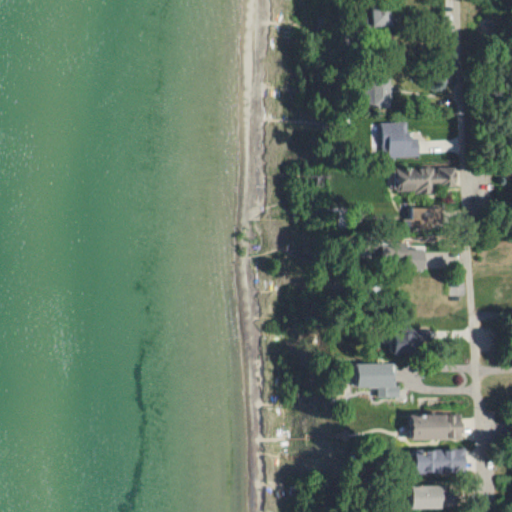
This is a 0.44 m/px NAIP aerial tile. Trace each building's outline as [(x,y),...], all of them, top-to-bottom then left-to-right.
[(389,26),(389,9),(369,10),(370,26),(389,26)] [(417,156),(417,138),(407,139),(406,121),(380,122),(381,157),(417,156)] [(454,167),(392,168),(393,192),(432,192),(432,185),(455,185),(454,167)] [(409,219),(423,219),(423,208),(410,207),(409,219)] [(405,248),(405,244),(395,242),(394,248),(380,246),(378,261),(422,267),(425,251),(405,248)] [(394,356),(416,355),(415,334),(393,334),(394,356)] [(354,364),(354,373),(352,373),(352,388),(374,388),(374,397),(397,396),(397,385),(392,386),(391,363),(354,364)] [(411,413),(410,439),(460,439),(461,414),(411,413)] [(464,449),(415,449),(416,472),(464,471),(464,449)] [(412,508),(453,507),(453,484),(411,484),(412,508)]
